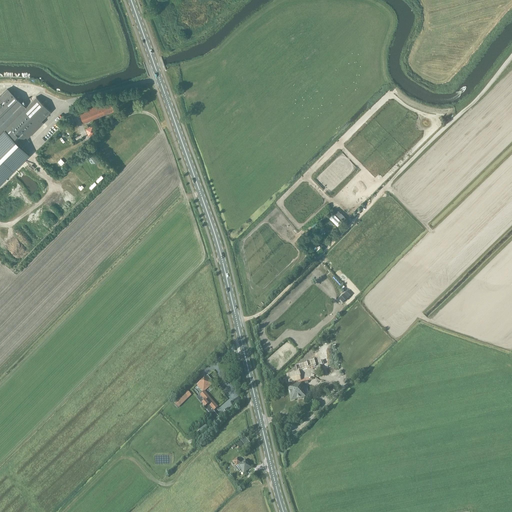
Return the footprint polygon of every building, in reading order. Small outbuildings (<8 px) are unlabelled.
[(0,133),(4,129),(19,144),(51,112),(36,97),(26,107),(8,89),(0,96),(0,133)] [(110,101),(98,105),(101,111),(98,112),(100,117),(114,111),(110,101)] [(101,111),(98,105),(89,109),(87,105),(83,107),(84,111),(79,113),(84,124),(100,117),(98,112),(101,111)] [(71,115),(65,118),(69,126),(74,124),(71,115)] [(86,129),(89,136),(95,133),(93,126),(86,129)] [(0,133),(0,183),(29,155),(4,129),(0,133)] [(309,244),(314,249),(318,245),(313,240),(309,244)] [(344,294),(339,299),(342,303),(347,299),(344,294)] [(292,372),(286,374),(288,383),(301,380),(299,371),(298,370),(315,366),(314,359),(306,361),(307,362),(296,365),(297,369),(292,371),(292,372)] [(321,365),(316,367),(316,368),(319,376),(322,375),(323,375),(324,374),(321,365)] [(206,376),(196,385),(203,393),(199,395),(204,401),(203,402),(201,404),(202,405),(210,414),(211,416),(210,417),(214,422),(219,417),(214,411),(218,407),(205,391),(213,384),(210,381),(206,376)] [(287,387),(291,401),(305,398),(304,394),(302,383),(287,387)] [(185,394),(184,394),(176,402),(174,404),(178,408),(180,406),(188,398),(185,394)] [(227,458),(224,455),(223,453),(218,456),(222,461),(224,460),(227,458)] [(237,458),(232,462),(236,467),(236,468),(239,472),(241,470),(244,473),(251,468),(245,460),(241,463),(237,458)]
